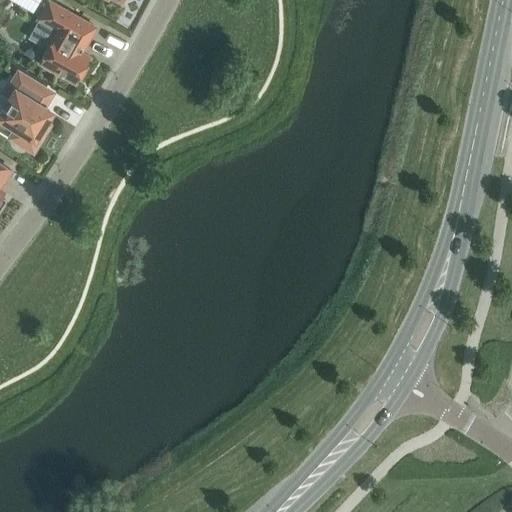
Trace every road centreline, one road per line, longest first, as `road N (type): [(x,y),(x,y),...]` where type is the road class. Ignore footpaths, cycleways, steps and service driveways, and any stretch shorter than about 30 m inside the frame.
road 1 (residential): [(0,255),(163,0)]
road 2 (secondary): [(443,276),(501,0)]
road 3 (secondary): [(324,467),(368,439),(410,378)]
road 4 (secondary): [(390,364),(324,467)]
